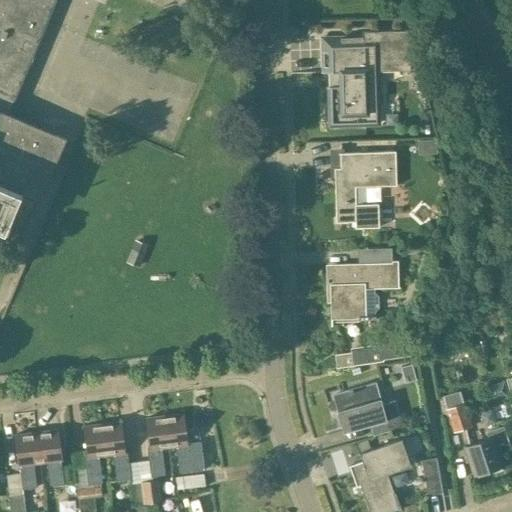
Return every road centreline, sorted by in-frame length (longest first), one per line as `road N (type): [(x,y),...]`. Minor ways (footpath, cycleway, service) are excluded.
road 1 (residential): [(272,367),(262,0)]
road 2 (residential): [(0,402),(272,367)]
road 3 (residential): [(311,511),(277,414),(272,367)]
